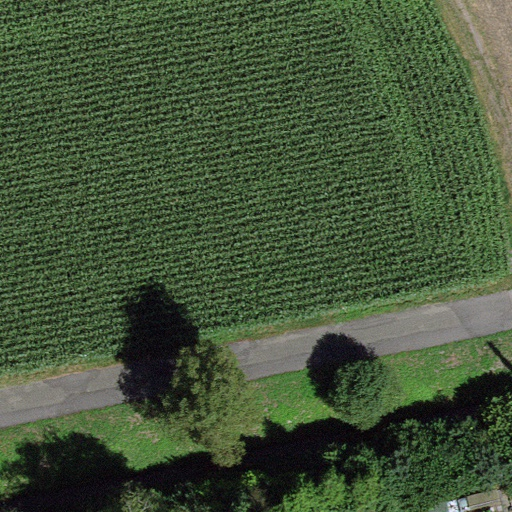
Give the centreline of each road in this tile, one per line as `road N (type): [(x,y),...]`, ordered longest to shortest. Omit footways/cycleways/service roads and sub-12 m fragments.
road 1 (track): [(0,386),(511,284)]
road 2 (track): [(511,215),(508,149),(448,0)]
